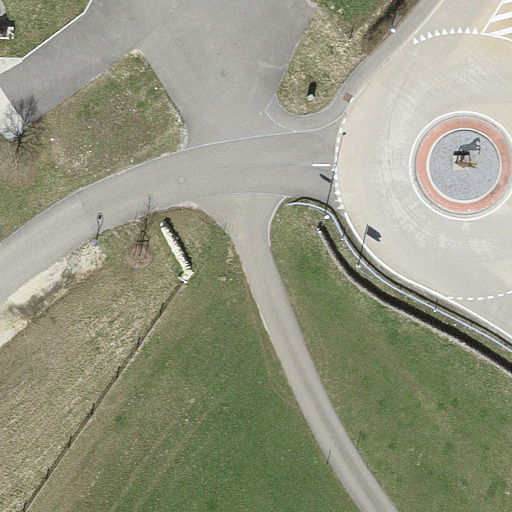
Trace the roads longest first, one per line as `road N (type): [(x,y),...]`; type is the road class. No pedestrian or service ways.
road 1 (residential): [(366,164),(241,164),(178,176),(84,215),(0,274)]
road 2 (primary): [(366,164),(369,188),(392,229),(453,260)]
